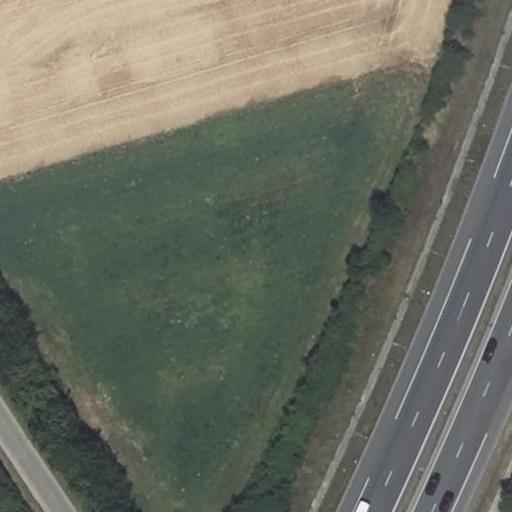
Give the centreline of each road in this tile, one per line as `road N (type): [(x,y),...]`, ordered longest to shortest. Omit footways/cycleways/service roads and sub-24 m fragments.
road 1 (trunk): [(511,176),(372,511)]
road 2 (trunk): [(430,511),(511,324)]
